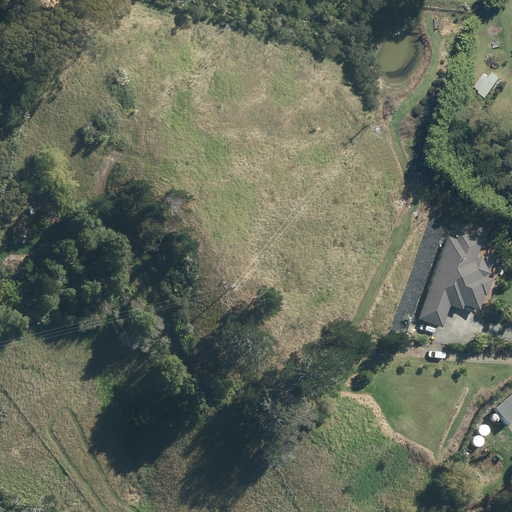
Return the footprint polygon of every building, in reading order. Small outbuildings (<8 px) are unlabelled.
[(502,81),(492,73),(479,90),(489,98),(502,81)] [(441,132),(427,128),(421,151),(434,155),(441,132)] [(429,159),(419,157),(417,171),(427,173),(429,159)] [(456,241),(447,238),(416,319),(442,329),(450,307),(463,312),(465,307),(480,313),(485,298),(488,299),(494,283),(485,280),(491,277),(483,260),(477,261),(483,243),(459,234),(456,241)] [(511,394),(493,410),(506,426),(511,421),(511,394)]
